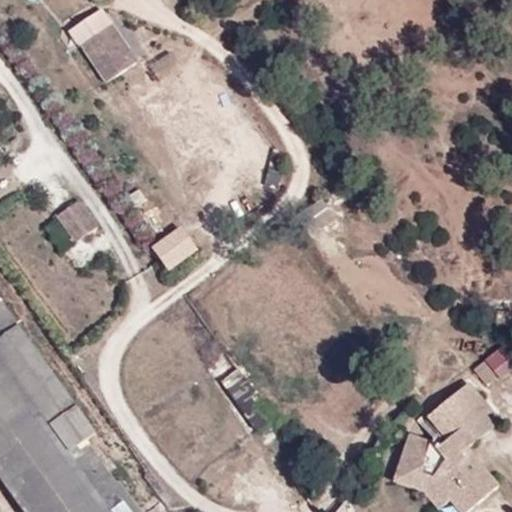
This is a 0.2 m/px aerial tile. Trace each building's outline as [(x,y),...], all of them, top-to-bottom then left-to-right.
[(111,27),(81,47),(108,85),(137,65),(111,27)] [(81,201),(59,217),(77,243),(100,227),(81,201)] [(181,231),(155,250),(169,271),(196,252),(181,231)] [(0,480),(22,511),(110,511),(75,462),(68,452),(95,432),(0,299),(0,480)] [(511,363),(506,350),(479,362),(488,384),(511,374),(511,363)] [(460,433),(490,407),(471,385),(429,421),(447,442),(437,451),(445,461),(433,479),(451,500),(461,511),(468,511),(498,487),(469,449),(472,446),(460,433)] [(500,420),(490,407),(460,433),(472,446),(500,420)] [(398,468),(420,475),(430,442),(411,436),(398,468)] [(75,462),(110,511),(137,511),(91,450),(75,462)] [(451,500),(433,479),(420,475),(398,468),(395,482),(427,493),(441,510),(451,500)]
